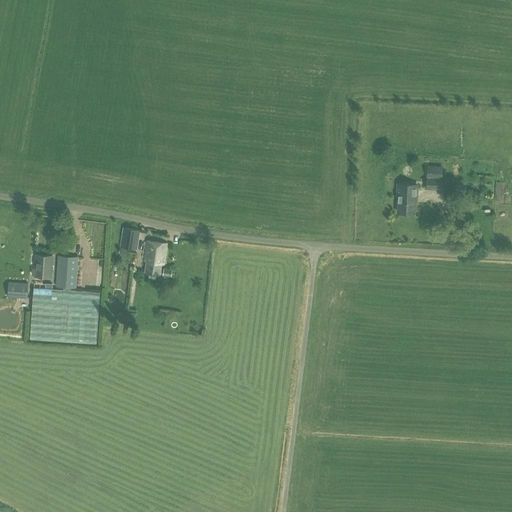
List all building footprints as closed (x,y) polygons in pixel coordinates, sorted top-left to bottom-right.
[(427,165),(427,178),(442,178),(443,166),(427,165)] [(442,178),(427,178),(426,178),(426,190),(442,190),(442,178)] [(398,212),(414,213),(415,195),(417,195),(417,185),(398,184),(397,196),(399,196),(398,212)] [(120,247),(128,248),(138,250),(140,230),(123,227),(120,247)] [(167,243),(148,240),(144,261),(146,262),(145,273),(161,275),(162,264),(164,265),(167,243)] [(32,268),(32,274),(35,275),(35,276),(51,277),(52,256),(37,255),(36,268),(32,268)] [(100,283),(101,255),(88,255),(87,269),(93,269),(93,283),(100,283)] [(64,287),(70,288),(76,288),(78,257),(58,256),(56,287),(64,287)] [(109,264),(109,280),(127,280),(128,264),(109,264)] [(172,270),(164,269),(163,276),(172,277),(172,270)] [(8,297),(27,298),(28,284),(9,282),(8,297)] [(70,290),(70,288),(64,287),(64,290),(34,287),(30,339),(97,344),(100,292),(70,290)] [(117,311),(116,323),(134,325),(135,313),(117,311)]
